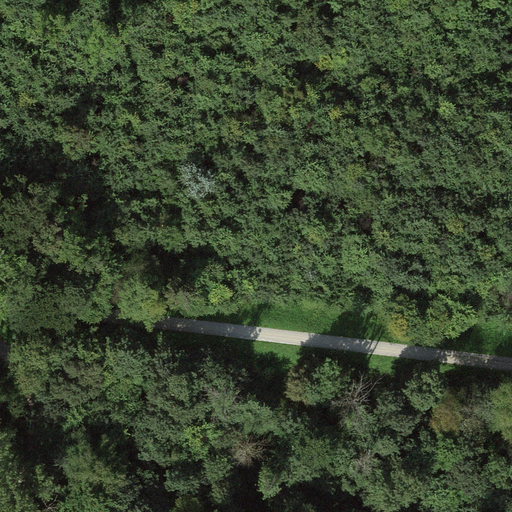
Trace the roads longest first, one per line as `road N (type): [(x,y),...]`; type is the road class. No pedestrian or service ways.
road 1 (track): [(511,365),(0,304)]
road 2 (track): [(0,347),(35,388),(40,423),(15,511)]
